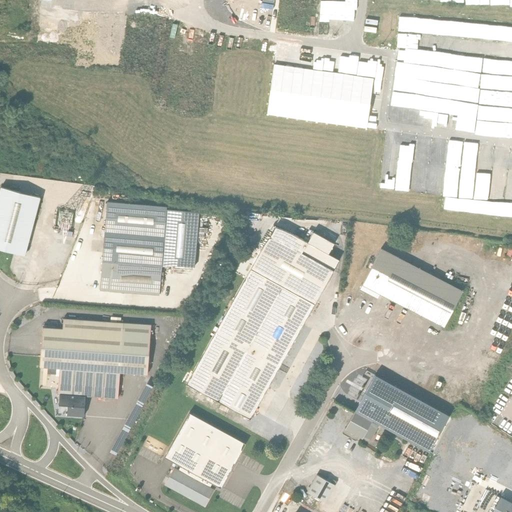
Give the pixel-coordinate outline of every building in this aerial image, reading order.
[(120,65),(126,0),(85,0),(79,61),(120,65)] [(342,0),(342,11),(354,12),(355,0),(342,0)] [(307,28),(318,28),(318,7),(306,7),(307,28)] [(398,28),(396,45),(511,53),(511,23),(399,14),(398,28)] [(201,107),(214,27),(172,21),(160,101),(201,107)] [(277,39),(269,111),(363,122),(365,110),(376,111),(375,117),(372,117),(371,124),(378,125),(380,112),(379,111),(386,52),(277,39)] [(477,117),(511,119),(511,88),(480,86),(479,101),(478,101),(477,117)] [(475,129),(502,130),(503,121),(476,119),(475,129)] [(441,191),(446,144),(432,142),(433,132),(417,131),(412,188),(441,191)] [(460,195),(511,198),(511,143),(494,143),(494,141),(463,139),(460,195)] [(380,184),(393,186),(399,145),(386,144),(380,184)] [(1,187),(0,188),(0,247),(24,254),(39,197),(1,187)] [(476,211),(477,196),(444,195),(444,210),(476,211)] [(202,207),(107,197),(107,201),(106,201),(104,230),(98,289),(99,290),(99,291),(158,296),(162,263),(196,266),(202,207)] [(247,348),(279,367),(339,259),(275,224),(215,331),(247,348)] [(361,284),(359,288),(377,297),(380,294),(443,327),(462,290),(380,247),(361,284)] [(65,395),(84,397),(117,399),(119,374),(147,376),(151,324),(122,322),(63,318),(62,329),(42,327),(39,367),(59,369),(57,395),(59,395),(65,395)] [(247,348),(215,331),(186,384),(250,419),(279,367),(247,348)] [(449,410),(373,372),(353,411),(378,425),(430,449),(449,410)] [(83,418),(84,397),(65,395),(59,395),(58,406),(66,407),(66,417),(83,418)] [(378,425),(353,411),(344,428),(369,442),(378,425)] [(173,468),(164,485),(204,508),(214,490),(209,488),(211,484),(220,489),(245,444),(189,413),(164,457),(180,466),(178,470),(173,468)] [(316,475),(306,492),(325,503),(335,485),(316,475)] [(511,511),(511,503),(497,496),(489,511),(511,511)]
